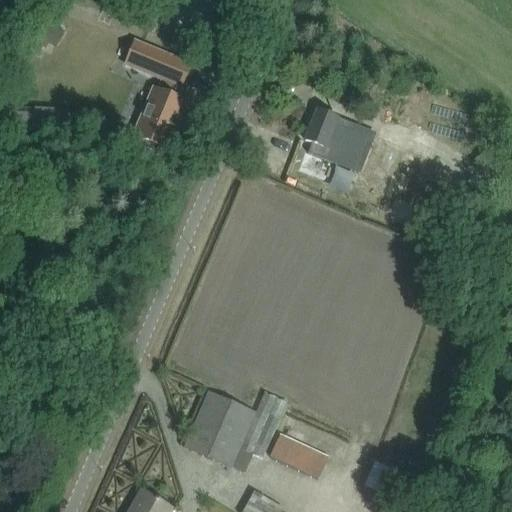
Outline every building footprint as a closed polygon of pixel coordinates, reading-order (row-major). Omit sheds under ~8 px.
[(155,22),(161,7),(143,0),(120,0),(114,15),(131,22),(135,14),(155,22)] [(46,25),(35,45),(44,50),(47,44),(55,30),(46,25)] [(190,66),(171,58),(133,41),(123,66),(161,82),(157,90),(152,88),(131,138),(141,143),(140,146),(156,152),(158,147),(168,152),(187,105),(174,99),(178,88),(180,89),(190,66)] [(419,97),(406,118),(464,156),(482,129),(480,127),(484,122),(466,109),(461,115),(430,94),(425,101),(419,97)] [(305,151),(296,170),(356,195),(384,124),(323,99),(305,142),(315,145),(311,154),(305,151)] [(398,193),(428,204),(442,168),(411,157),(398,193)] [(207,395),(184,449),(202,457),(233,470),(241,451),(262,460),(287,404),(266,395),(257,417),(256,416),(226,402),(207,395)] [(280,437),(269,459),(317,482),(327,459),(280,437)] [(374,463),(364,488),(368,490),(383,496),(388,498),(399,474),(377,464),(374,463)] [(176,511),(158,502),(141,492),(129,511),(176,511)] [(281,511),(283,509),(254,493),(243,511),(281,511)]
